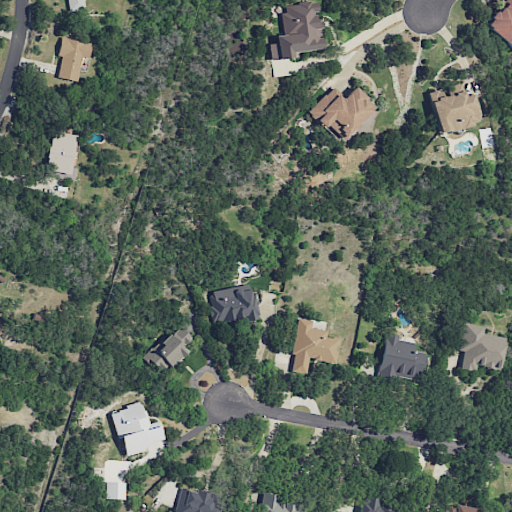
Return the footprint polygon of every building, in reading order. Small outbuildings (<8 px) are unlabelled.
[(66,0),(68,12),(87,10),(86,0),(66,0)] [(511,0),(505,0),(484,25),(511,49),(511,0)] [(322,49),(318,21),(315,21),(314,12),(317,12),(316,1),(280,5),(284,35),(274,36),(275,43),(268,44),(269,60),(296,57),(295,52),(322,49)] [(57,78),(76,81),(81,58),(88,59),(91,43),(60,37),(57,56),(61,57),(57,78)] [(438,134),(480,123),(472,94),(464,96),(460,83),(448,86),(450,94),(439,97),(438,90),(427,93),(438,134)] [(373,106),(353,87),(342,98),(331,87),(307,112),(339,142),(373,106)] [(73,180),(75,168),(71,167),(76,134),(51,130),(44,176),(73,180)] [(256,320),(250,284),(209,292),(214,323),(243,318),(243,322),(256,320)] [(308,359),(334,363),(338,338),(325,336),(326,331),(310,328),(311,321),(297,318),(289,372),(305,374),(308,359)] [(498,370),(504,337),(483,334),(484,326),(462,323),(458,350),(463,351),(460,369),(475,371),(475,366),(498,370)] [(190,337),(176,324),(145,359),(159,372),(166,364),(170,368),(185,351),(181,347),(190,337)] [(414,343),(397,340),(398,335),(385,333),(377,375),(421,382),(426,353),(413,351),(414,343)] [(111,411),(121,454),(164,443),(158,421),(147,424),(142,403),(111,411)] [(123,499),(124,482),(104,482),(104,499),(123,499)] [(211,511),(216,497),(180,487),(173,511),(211,511)]
